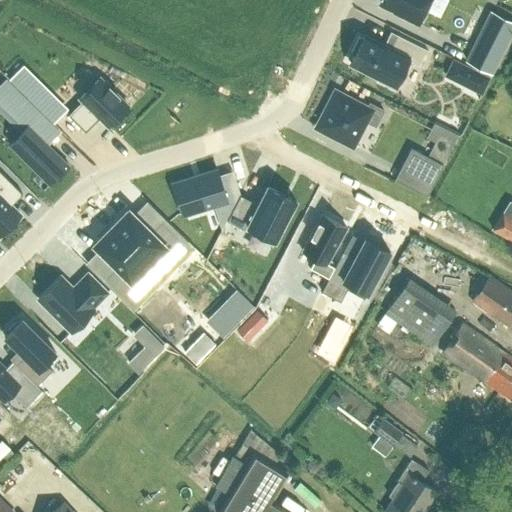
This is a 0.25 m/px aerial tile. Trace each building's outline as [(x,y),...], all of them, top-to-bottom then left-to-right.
[(379,0),(380,0),(403,12),(402,15),(417,23),(428,0),(379,0)] [(511,29),(511,22),(490,11),(483,25),(466,59),(491,71),(508,38),(511,29)] [(407,60),(418,66),(426,50),(396,34),(388,48),(364,35),(362,38),(359,36),(350,52),(354,54),(350,62),(378,77),(376,80),(396,90),(405,72),(402,70),(407,60)] [(63,109),(21,67),(9,79),(52,121),(63,109)] [(82,99),(68,114),(85,131),(99,116),(108,125),(127,105),(99,77),(79,97),(82,99)] [(14,90),(4,101),(16,113),(26,102),(14,90)] [(383,109),(369,102),(366,107),(335,91),(316,126),(352,144),(365,120),(375,125),(383,109)] [(26,102),(16,113),(27,124),(33,130),(43,119),(26,102)] [(27,124),(9,143),(50,183),(68,165),(33,130),(27,124)] [(414,175),(432,184),(442,163),(425,154),(414,175)] [(0,233),(21,212),(11,203),(22,191),(0,168),(0,233)] [(217,170),(173,185),(181,212),(225,197),(217,170)] [(239,193),(226,219),(245,229),(247,224),(274,238),(295,199),(276,190),(266,185),(257,202),(239,193)] [(226,198),(230,210),(239,193),(237,187),(224,191),(226,198)] [(128,209),(111,226),(148,263),(158,253),(164,259),(170,265),(179,255),(188,246),(174,233),(161,220),(156,226),(150,231),(147,228),(128,209)] [(323,209),(303,246),(318,254),(313,264),(329,273),(335,262),(328,258),(347,222),(323,209)] [(492,228),(511,240),(511,216),(502,211),(492,228)] [(111,226),(94,244),(116,266),(111,271),(105,276),(118,290),(131,303),(140,294),(150,285),(144,279),(138,273),(148,263),(111,226)] [(501,262),(507,249),(463,227),(456,240),(501,262)] [(329,273),(320,290),(339,300),(346,288),(363,297),(389,250),(365,237),(351,261),(339,255),(335,262),(329,273)] [(60,276),(38,298),(70,330),(92,308),(92,307),(106,291),(87,272),(77,283),(78,284),(73,289),(60,276)] [(507,325),(511,318),(511,290),(489,274),(471,299),(507,325)] [(409,280),(384,313),(432,346),(457,313),(409,280)] [(238,294),(228,303),(241,315),(250,306),(238,294)] [(257,309),(237,329),(247,339),(267,319),(257,309)] [(7,332),(4,335),(21,352),(23,354),(19,358),(15,363),(26,373),(36,384),(44,376),(52,369),(48,365),(44,362),(46,360),(55,351),(38,334),(21,317),(18,320),(17,320),(15,320),(11,325),(7,329),(7,330),(7,332)] [(511,396),(511,357),(463,323),(442,352),(483,381),(484,380),(511,399),(511,396)] [(203,353),(193,343),(185,352),(195,362),(203,353)] [(0,362),(0,396),(3,399),(11,391),(25,406),(42,389),(36,384),(15,363),(12,360),(5,367),(0,362)] [(383,417),(382,418),(377,414),(368,425),(393,445),(403,432),(383,417)] [(22,441),(13,432),(0,445),(0,461),(1,462),(22,441)] [(244,437),(217,476),(232,487),(253,455),(268,465),(278,451),(254,440),(244,437)] [(284,511),(266,500),(282,474),(253,456),(219,511),(284,511)] [(421,482),(428,471),(411,460),(396,482),(401,485),(384,511),(423,511),(437,492),(421,482)] [(290,479),(278,499),(299,511),(311,492),(290,479)] [(73,511),(63,501),(51,511),(73,511)]
